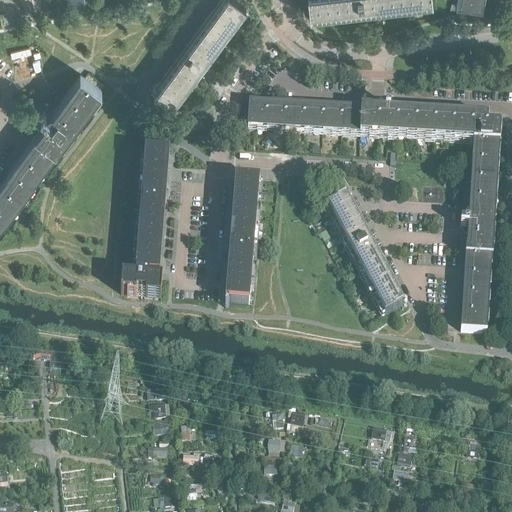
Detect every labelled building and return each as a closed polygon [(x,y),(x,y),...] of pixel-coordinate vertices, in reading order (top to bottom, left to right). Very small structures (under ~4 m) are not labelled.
[(186,46),(153,90),(174,105),(198,74),(208,63),(207,62),(207,61),(247,7),(248,7),(247,7),(247,6),(238,0),(219,0),(217,4),(214,7),(211,12),(208,15),(205,20),(203,23),(199,27),(197,31),(193,36),(191,38),(188,43),(185,46),(186,46)] [(308,0),(309,6),(311,18),(358,13),(362,12),(365,12),(365,11),(433,4),(432,0),(308,0)] [(0,220),(4,216),(33,178),(32,177),(43,163),(45,164),(56,149),(63,154),(74,139),(67,134),(71,129),(101,89),(85,77),(82,75),(81,74),(70,89),(54,110),(53,110),(52,110),(51,110),(50,110),(49,110),(49,111),(48,111),(48,112),(46,113),(43,111),(40,114),(42,116),(42,117),(42,118),(42,119),(42,120),(42,121),(43,122),(43,123),(44,124),(25,149),(26,151),(15,166),(16,166),(0,187),(0,220)] [(248,117),(248,129),(360,135),(360,138),(388,140),(388,138),(397,138),(397,141),(474,145),(473,153),(469,218),(468,218),(467,219),(466,220),(466,221),(465,221),(465,222),(465,223),(464,225),(460,225),(460,229),(462,229),(463,230),(463,231),(464,232),(464,233),(465,233),(465,234),(466,234),(466,235),(467,235),(468,235),(468,236),(470,236),(470,240),(469,252),(469,258),(468,258),(463,332),(460,332),(460,333),(486,334),(487,334),(484,334),(488,260),(489,260),(490,252),(490,241),(492,241),(493,231),(493,228),(497,166),(499,126),(499,125),(499,124),(499,123),(499,122),(498,121),(498,120),(497,120),(497,119),(496,119),(496,118),(495,118),(494,118),(492,117),(491,117),(490,117),(489,118),(488,118),(487,119),(486,119),(486,120),(485,120),(485,121),(473,121),(466,120),(461,120),(448,119),(443,119),(439,119),(434,118),(429,118),(424,118),(411,117),(399,116),(395,116),(395,115),(394,114),(394,113),(393,112),(392,111),(391,110),(390,110),(390,109),(390,107),(385,107),(385,111),(383,111),(382,111),(381,111),(381,112),(380,112),(379,112),(379,113),(378,114),(378,115),(361,114),(361,115),(250,108),(249,108),(248,117)] [(159,281),(165,210),(164,210),(169,156),(142,153),(138,208),(138,209),(133,276),(136,277),(136,280),(122,278),(121,296),(127,296),(127,298),(136,299),(136,295),(146,296),(145,298),(161,299),(162,282),(159,281)] [(256,252),(262,184),(235,182),(229,250),(230,250),(225,305),(252,307),(256,252)] [(406,306),(378,254),(373,246),(375,245),(366,233),(348,198),(324,210),(350,259),(382,319),(406,306)] [(16,349),(13,365),(32,366),(32,361),(51,363),(50,369),(51,369),(63,371),(65,356),(16,349)] [(164,391),(146,392),(147,403),(165,401),(164,391)] [(179,397),(178,411),(188,412),(189,398),(179,397)] [(165,406),(148,408),(149,413),(154,413),(154,420),(166,419),(165,406)] [(293,414),(290,426),(303,428),(305,416),(295,414),(293,414)] [(282,415),(272,416),(273,430),(277,430),(277,431),(284,430),(283,421),(284,421),(284,415),(282,415)] [(168,424),(153,425),(153,426),(155,436),(155,437),(169,435),(168,424)] [(189,428),(181,428),(181,443),(190,442),(189,428)] [(374,430),(372,440),(390,443),(392,434),(374,430)] [(405,435),(403,453),(409,454),(409,446),(412,447),(413,438),(410,438),(411,436),(405,435)] [(269,441),(267,447),(268,454),(279,454),(280,442),(269,441)] [(468,446),(466,459),(479,460),(481,448),(476,447),(476,444),(470,443),(470,447),(468,446)] [(292,447),(290,457),(301,460),(304,449),(292,447)] [(167,451),(153,450),(153,459),(167,460),(167,451)] [(183,457),(183,467),(198,468),(198,467),(200,467),(202,467),(203,459),(199,458),(199,455),(194,455),(194,457),(183,457)] [(398,456),(397,466),(410,468),(412,458),(398,456)] [(371,460),(369,469),(371,471),(374,472),(375,472),(381,473),(383,461),(380,460),(373,459),(371,460)] [(284,463),(284,466),(287,467),(286,472),(295,474),(296,467),(295,467),(296,465),(284,463)] [(264,467),(263,476),(277,476),(277,468),(275,468),(275,464),(269,464),(269,467),(264,467)] [(394,473),(393,482),(400,483),(404,484),(407,484),(409,475),(394,473)] [(191,486),(186,487),(186,496),(201,495),(201,486),(191,487),(191,486)] [(367,486),(365,495),(373,496),(374,487),(367,486)] [(460,489),(460,497),(474,498),(475,490),(473,490),(474,487),(461,486),(461,489),(460,489)] [(391,492),(389,501),(403,504),(404,495),(391,492)] [(259,493),(257,502),(274,505),(275,496),(259,493)] [(174,498),(159,500),(160,509),(164,509),(175,508),(174,498)] [(284,503),(282,511),(294,511),(296,506),(289,504),(290,502),(285,501),(285,503),(284,503)]
